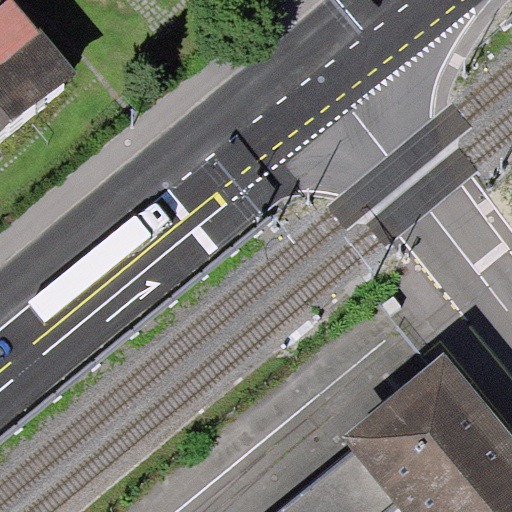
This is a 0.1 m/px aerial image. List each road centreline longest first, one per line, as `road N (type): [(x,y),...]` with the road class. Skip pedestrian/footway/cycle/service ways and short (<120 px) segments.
road 1 (primary): [(320,65),(0,326)]
road 2 (unclassified): [(320,65),(511,315)]
